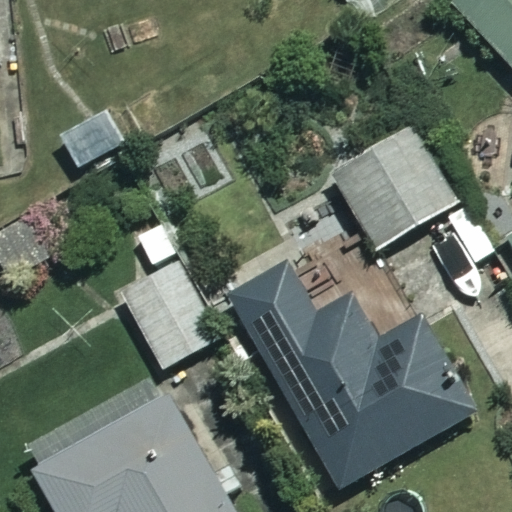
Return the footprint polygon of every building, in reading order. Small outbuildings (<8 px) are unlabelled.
[(511,0),(458,0),(450,8),(511,72),(511,0)] [(457,204),(416,136),(337,183),(378,251),(457,204)] [(54,271),(29,223),(0,237),(0,263),(14,291),(54,271)] [(511,224),(501,231),(511,248),(511,224)] [(164,372),(227,340),(170,228),(137,245),(156,282),(126,297),(164,372)] [(321,320),(292,269),(233,302),(342,494),(477,417),(424,325),(379,351),(352,302),(321,320)] [(234,511),(173,398),(35,473),(56,511),(234,511)]
